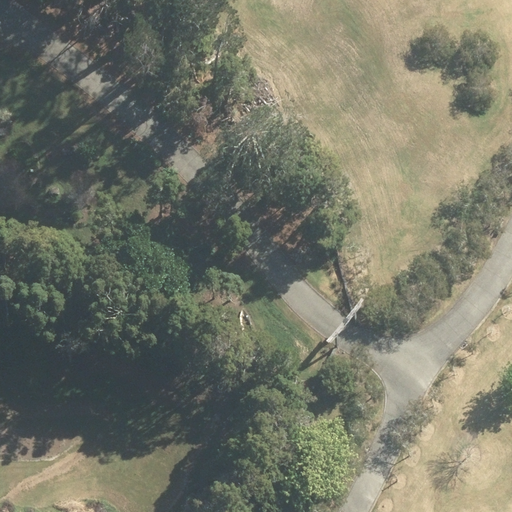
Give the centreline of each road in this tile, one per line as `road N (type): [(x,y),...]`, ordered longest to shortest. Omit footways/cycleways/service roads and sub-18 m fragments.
road 1 (unknown): [(0,40),(211,232),(402,387)]
road 2 (unknown): [(402,387),(511,239)]
road 3 (unknown): [(402,387),(347,511)]
